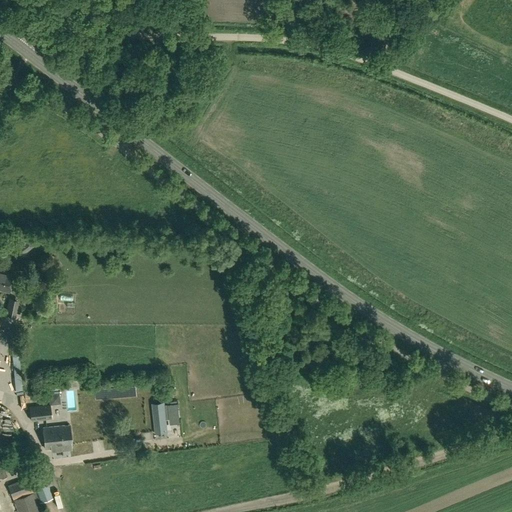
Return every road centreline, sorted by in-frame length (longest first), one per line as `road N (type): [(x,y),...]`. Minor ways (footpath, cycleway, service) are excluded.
road 1 (secondary): [(511,388),(365,308),(24,51)]
road 2 (unclassified): [(511,121),(379,66),(284,40),(45,38),(24,51)]
road 3 (track): [(223,511),(343,485),(511,431)]
road 4 (track): [(6,318),(3,382),(62,511)]
